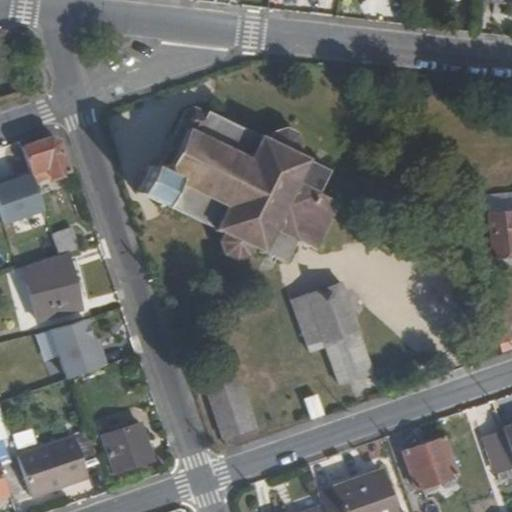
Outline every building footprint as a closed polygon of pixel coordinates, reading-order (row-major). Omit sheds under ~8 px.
[(146,165),(133,193),(160,206),(162,203),(222,233),(218,241),(223,254),(233,259),(246,255),(251,247),(282,263),(294,238),(314,248),(337,202),(317,191),(327,172),(295,154),(299,146),(295,135),(284,129),(270,133),(267,140),(206,110),(205,115),(193,108),(182,112),(153,169),(146,165)] [(23,148),(32,176),(46,171),(49,181),(68,175),(57,144),(50,138),(23,148)] [(511,148),(487,150),(488,182),(511,181),(511,148)] [(32,176),(35,186),(49,181),(46,171),(32,176)] [(511,214),(486,217),(490,257),(511,254),(511,214)] [(73,227),(11,249),(19,269),(81,248),(73,227)] [(26,269),(38,322),(80,312),(67,259),(26,269)] [(305,293),(322,344),(325,342),(356,331),(358,331),(342,281),(305,293)] [(289,298),(306,349),(322,344),(305,293),(289,298)] [(66,381),(106,367),(101,352),(97,354),(87,323),(51,334),(66,381)] [(325,342),(338,381),(369,370),(356,331),(325,342)] [(98,342),(93,343),(97,354),(101,352),(98,342)] [(224,380),(227,389),(241,385),(237,375),(224,380)] [(204,387),(220,435),(222,434),(224,441),(255,431),(253,424),(254,423),(241,385),(227,389),(224,380),(204,387)] [(305,397),(311,415),(322,411),(316,393),(305,397)] [(511,419),(500,424),(502,430),(511,426),(511,419)] [(100,436),(111,471),(149,458),(137,423),(122,428),(120,423),(106,428),(108,433),(100,436)] [(511,426),(502,430),(511,458),(511,426)] [(29,450),(43,491),(85,476),(80,463),(94,459),(85,431),(29,450)] [(511,459),(503,432),(483,439),(496,476),(511,470),(511,459)] [(404,452),(417,490),(455,477),(442,439),(404,452)] [(394,511),(382,475),(335,491),(317,497),(322,509),(322,511),(394,511)]
